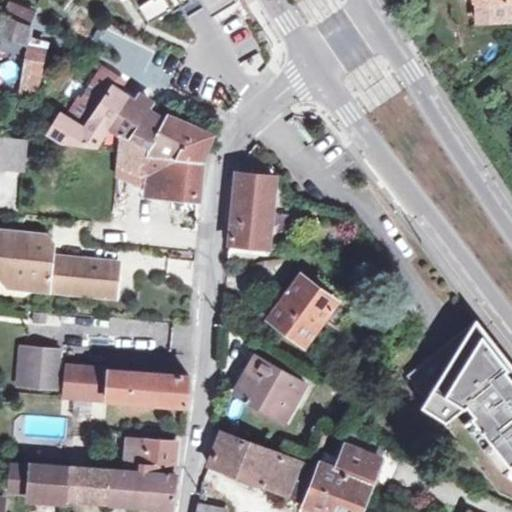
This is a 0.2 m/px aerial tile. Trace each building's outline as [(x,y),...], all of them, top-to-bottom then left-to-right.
[(169,0),(173,9),(186,0),(202,0),(208,12),(228,0),(169,0)] [(511,0),(472,0),(473,2),(478,2),(479,24),(511,22),(511,17),(511,1),(511,0)] [(11,3),(5,16),(28,25),(33,13),(11,3)] [(28,25),(5,16),(1,13),(0,16),(0,32),(27,42),(30,26),(28,25)] [(0,45),(24,55),(27,42),(0,32),(0,45)] [(28,46),(20,92),(36,96),(45,49),(28,46)] [(0,79),(15,78),(13,59),(0,60),(0,79)] [(150,156),(146,191),(199,197),(202,162),(214,135),(169,115),(166,122),(147,109),(152,102),(140,95),(135,102),(113,89),(116,86),(118,87),(123,80),(110,71),(108,74),(104,72),(105,71),(100,68),(89,85),(92,87),(85,99),(80,96),(67,117),(61,113),(48,133),(61,140),(95,144),(109,125),(118,130),(118,136),(151,152),(150,156)] [(36,96),(20,92),(19,98),(14,116),(32,121),(37,104),(34,103),(36,96)] [(151,152),(118,136),(116,146),(111,213),(120,214),(144,215),(146,191),(150,156),(151,152)] [(0,137),(0,167),(24,170),(28,141),(0,137)] [(270,246),(278,178),(240,175),(233,242),(270,246)] [(120,214),(111,213),(111,222),(120,222),(120,214)] [(37,239),(38,234),(0,230),(0,269),(6,276),(31,278),(36,286),(104,293),(107,261),(90,258),(86,261),(52,257),(54,242),(37,239)] [(119,262),(107,261),(104,293),(116,294),(119,262)] [(270,318),(306,345),(339,301),(302,274),(270,318)] [(13,284),(36,286),(31,278),(6,276),(13,284)] [(405,324),(418,311),(407,302),(395,316),(405,324)] [(482,331),(475,323),(467,336),(471,339),(482,331)] [(511,368),(482,331),(471,339),(467,336),(422,405),(435,413),(433,421),(442,427),(460,409),(470,417),(467,421),(511,464),(511,368)] [(67,350),(34,348),(31,385),(63,388),(67,350)] [(257,356),(247,376),(259,383),(250,400),(285,419),(305,384),(257,356)] [(69,360),(66,394),(90,395),(90,392),(106,393),(106,397),(187,404),(189,374),(109,367),(109,362),(69,360)] [(237,393),(250,400),(259,383),(247,376),(237,393)] [(72,413),(88,415),(89,398),(74,397),(72,413)] [(435,413),(422,405),(418,414),(433,421),(435,413)] [(470,417),(460,409),(451,420),(504,472),(511,475),(511,464),(467,421),(470,417)] [(338,470),(322,463),(319,469),(224,432),(212,466),(307,502),(305,507),(317,511),(331,511),(337,498),(351,504),(359,507),(365,503),(382,459),(347,445),(342,461),(338,470)] [(132,468),(96,466),(31,462),(31,467),(30,489),(30,495),(172,506),(177,472),(172,472),(174,440),(129,437),(126,457),(126,461),(132,462),(132,468)] [(325,455),(322,463),(338,470),(342,461),(325,455)] [(126,461),(126,457),(96,456),(96,466),(132,468),(132,462),(126,461)] [(30,489),(31,467),(17,466),(15,489),(30,489)] [(337,498),(331,511),(347,511),(351,504),(337,498)]
